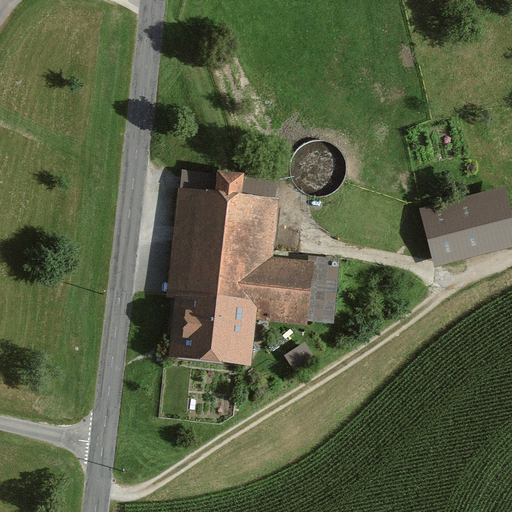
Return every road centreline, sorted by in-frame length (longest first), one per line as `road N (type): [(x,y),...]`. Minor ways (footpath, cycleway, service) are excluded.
road 1 (track): [(511,262),(411,317),(154,483),(98,491)]
road 2 (tertiary): [(155,0),(103,444)]
